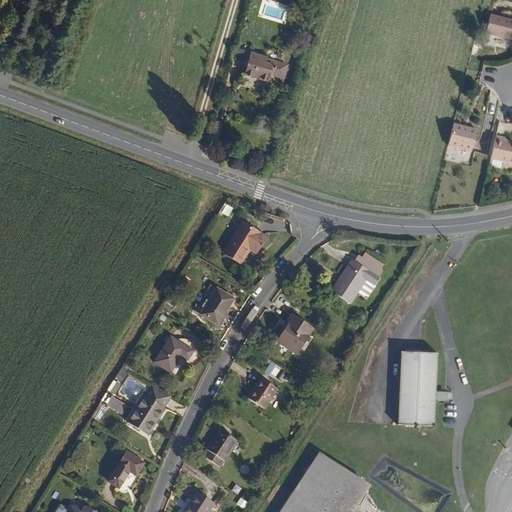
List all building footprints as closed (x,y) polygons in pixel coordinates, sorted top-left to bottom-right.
[(511,40),(511,21),(490,15),(485,33),(511,40)] [(235,49),(233,57),(248,61),(250,54),(235,49)] [(285,79),(288,67),(264,60),(265,58),(250,53),(250,54),(248,61),(244,75),(266,82),(268,75),(285,79)] [(472,155),(478,132),(453,125),(449,140),(447,149),(472,155)] [(503,140),(495,138),(490,161),(511,166),(511,145),(509,145),(509,143),(503,142),(503,140)] [(269,211),(270,209),(261,204),(259,208),(269,212),(269,211)] [(253,245),(263,251),(271,236),(245,221),(242,227),(243,228),(229,251),(244,260),(253,245)] [(354,281),(369,290),(382,269),(357,254),(338,286),(347,292),(354,281)] [(202,313),(219,323),(234,298),(217,288),(202,313)] [(280,344),(297,354),(313,327),(297,317),(280,344)] [(182,355),(188,359),(193,349),(170,336),(155,362),(172,372),(182,355)] [(402,354),(400,427),(436,428),(436,402),(437,394),(438,355),(402,354)] [(106,365),(113,368),(118,359),(112,355),(106,365)] [(251,402),(266,411),(279,390),(264,381),(251,402)] [(128,425),(146,436),(170,396),(152,385),(128,425)] [(201,454),(224,468),(241,440),(218,427),(201,454)] [(129,469),(137,473),(144,461),(126,450),(109,479),(120,485),(129,469)] [(318,453),(280,511),(340,511),(348,501),(322,487),(337,464),(318,453)] [(348,501),(361,480),(337,464),(322,487),(348,501)] [(180,511),(209,511),(215,502),(194,489),(180,511)]
